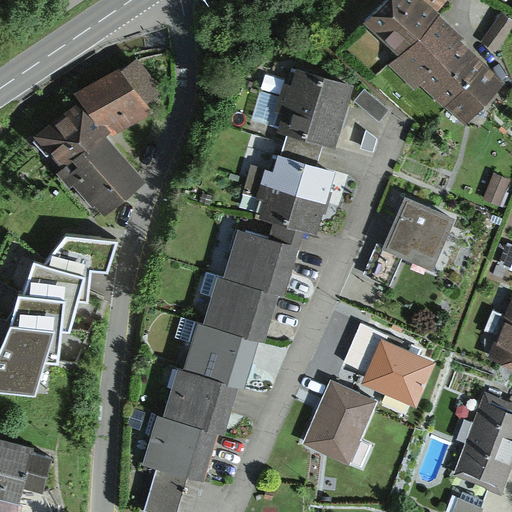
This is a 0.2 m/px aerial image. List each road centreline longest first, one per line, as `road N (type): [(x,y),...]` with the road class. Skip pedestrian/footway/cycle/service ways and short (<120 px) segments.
road 1 (residential): [(105,511),(120,333),(148,192),(182,86),(180,0)]
road 2 (residential): [(402,112),(231,511)]
road 3 (secondary): [(0,87),(131,0)]
